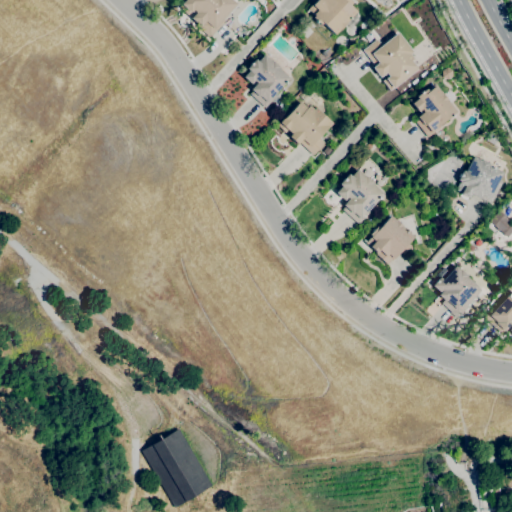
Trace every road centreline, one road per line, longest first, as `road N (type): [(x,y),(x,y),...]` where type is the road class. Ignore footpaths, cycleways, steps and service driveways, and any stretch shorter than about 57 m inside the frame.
road 1 (residential): [(511,374),(446,359),(374,322),(314,272),(162,40),(121,0)]
road 2 (residential): [(0,234),(36,266),(38,292),(53,319),(133,427),(131,498)]
